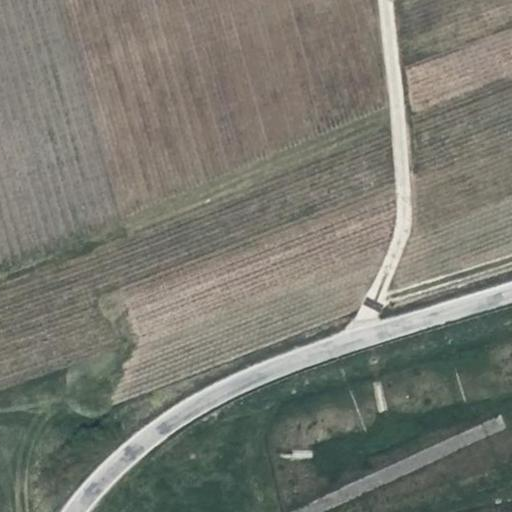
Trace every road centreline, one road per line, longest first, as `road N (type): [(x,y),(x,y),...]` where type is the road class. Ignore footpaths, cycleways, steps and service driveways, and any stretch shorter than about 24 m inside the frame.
road 1 (tertiary): [(79,511),(109,470),(183,408),(356,334),(511,291)]
road 2 (track): [(0,275),(392,112)]
road 3 (track): [(382,0),(399,189),(374,298),(356,334)]
road 4 (track): [(374,298),(511,253)]
